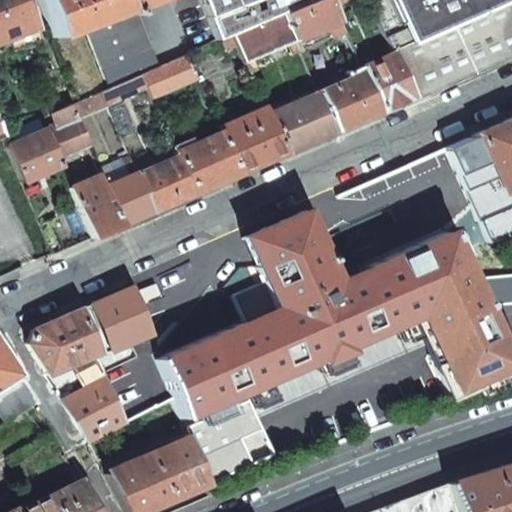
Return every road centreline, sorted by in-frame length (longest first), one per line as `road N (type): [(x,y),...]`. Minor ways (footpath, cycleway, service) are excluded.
road 1 (residential): [(0,306),(511,83)]
road 2 (secondary): [(511,423),(265,511)]
road 3 (residential): [(0,331),(72,452)]
